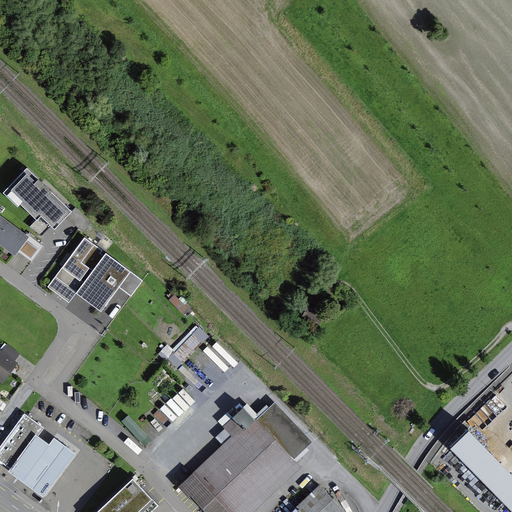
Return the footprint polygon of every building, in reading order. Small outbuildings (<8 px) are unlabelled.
[(63,227),(79,210),(35,170),(14,193),(27,205),(30,203),(46,218),(50,215),(63,227)] [(46,245),(0,210),(0,240),(17,252),(19,250),(35,261),(46,245)] [(102,245),(90,236),(53,286),(73,301),(80,292),(74,288),(82,277),(86,279),(96,267),(90,262),(102,245)] [(146,278),(113,254),(85,293),(108,311),(125,288),(134,295),(146,278)] [(330,316),(311,308),(307,317),(326,325),(330,316)] [(178,367),(210,335),(200,324),(175,349),(169,344),(162,351),(178,367)] [(24,354),(11,345),(7,351),(19,361),(24,354)] [(7,351),(3,349),(0,352),(0,377),(7,383),(22,363),(19,361),(7,351)] [(298,458),(312,446),(272,405),(261,415),(253,405),(240,417),(236,413),(226,422),(239,436),(188,484),(214,511),(254,511),(304,464),(298,458)] [(47,429),(31,417),(0,458),(17,470),(43,435),(47,429)] [(49,497),(80,454),(60,439),(56,445),(43,435),(17,470),(15,472),(49,497)] [(154,511),(164,503),(138,476),(100,511),(154,511)] [(351,511),(325,483),(294,511),(351,511)]
